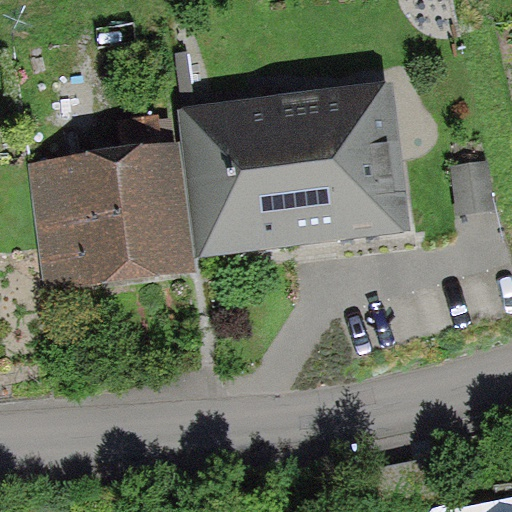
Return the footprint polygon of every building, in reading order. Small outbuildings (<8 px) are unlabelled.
[(181,117),(200,265),(414,238),(395,91),(181,117)] [(176,147),(173,120),(136,125),(139,152),(176,147)] [(31,165),(47,298),(197,279),(180,146),(176,147),(139,152),(31,165)] [(451,168),(458,219),(497,214),(490,163),(451,168)] [(440,459),(367,471),(372,511),(409,511),(447,506),(440,459)]
